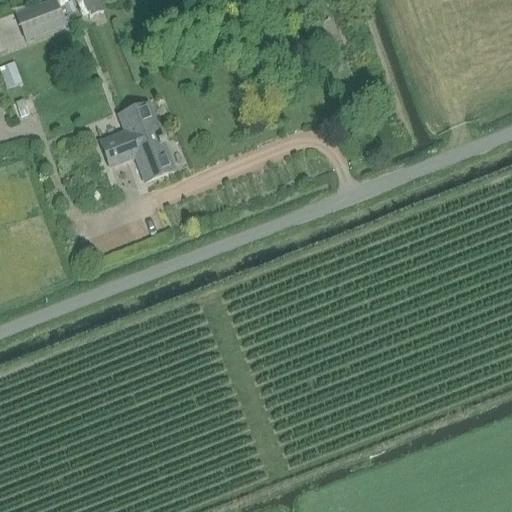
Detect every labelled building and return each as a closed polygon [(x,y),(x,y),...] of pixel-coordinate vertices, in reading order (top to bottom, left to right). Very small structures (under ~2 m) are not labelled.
[(81,0),(88,18),(102,14),(96,0),(81,0)] [(52,2),(15,15),(24,42),(62,28),(52,2)] [(0,86),(11,82),(3,63),(0,64),(0,86)] [(2,103),(11,121),(26,113),(18,96),(2,103)] [(123,136),(100,145),(110,170),(135,161),(145,185),(173,175),(147,107),(117,119),(123,136)]
